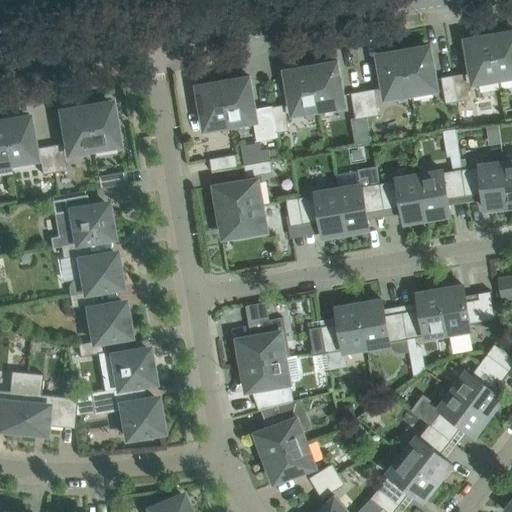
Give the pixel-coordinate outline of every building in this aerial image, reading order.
[(509,31),(490,34),(498,78),(511,75),(511,33),(509,34),(509,31)] [(474,83),(498,78),(490,34),(473,37),(474,40),(467,41),(470,58),(471,58),(473,66),(471,66),(474,83)] [(421,46),(403,49),(411,93),(436,89),(433,72),(431,73),(430,65),(432,64),(429,48),(421,49),(421,46)] [(386,98),(411,93),(403,49),(385,52),(386,55),(379,56),(382,73),(383,73),(385,81),(383,81),(386,98)] [(328,62),(310,65),(318,109),(343,105),(340,88),(339,89),(337,81),(339,80),(336,64),(329,65),(328,62)] [(293,114),(318,109),(310,65),(293,68),(293,71),(286,72),(289,89),(291,89),(292,97),(290,97),(293,114)] [(464,74),(453,76),(458,102),(469,99),(464,74)] [(458,102),(453,76),(441,78),(446,104),(458,102)] [(230,125),(253,121),(257,141),(278,137),(277,133),(273,107),(253,110),(252,104),(251,104),(249,96),(251,96),(248,79),(241,80),(240,77),(223,80),(230,125)] [(205,129),(230,125),(223,80),(205,83),(205,86),(198,88),(201,104),(203,104),(204,112),(203,112),(205,129)] [(375,89),(363,92),(367,117),(379,115),(375,89)] [(355,119),(367,117),(363,92),(351,94),(355,119)] [(85,104),(93,149),(118,144),(115,128),(113,128),(112,120),(113,120),(110,103),(103,104),(103,101),(85,104)] [(68,153),(93,149),(85,104),(67,107),(68,110),(61,111),(64,128),(65,128),(67,136),(65,136),(68,153)] [(273,107),(277,133),(289,131),(284,105),(273,107)] [(20,116),(2,119),(10,163),(35,159),(32,142),(30,142),(29,134),(30,134),(28,117),(20,118),(20,116)] [(0,164),(10,163),(2,119),(0,118),(0,164)] [(461,169),(460,161),(455,130),(443,132),(447,158),(450,157),(452,171),(461,169)] [(61,144),(50,146),(54,172),(66,170),(61,144)] [(42,174),(54,172),(50,146),(38,148),(42,174)] [(236,155),(210,159),(212,171),(238,167),(236,155)] [(270,161),(244,165),(246,177),(272,173),(270,161)] [(511,161),(503,163),(508,207),(511,206),(511,161)] [(461,169),(465,196),(483,194),(485,210),(508,207),(503,163),(480,165),(480,167),(466,169),(461,169)] [(339,189),(346,233),(369,229),(367,213),(384,210),(379,184),(376,167),(359,170),(362,185),(339,189)] [(420,175),(427,219),(450,215),(448,199),(465,196),(461,169),(452,171),(443,172),(443,171),(420,175)] [(100,189),(123,184),(126,184),(124,172),(98,177),(100,189)] [(404,223),(427,219),(420,175),(397,179),(397,181),(379,184),(384,210),(402,207),(404,223)] [(214,195),(217,213),(261,205),(257,180),(240,183),(241,185),(233,186),(232,185),(216,187),(217,195),(214,195)] [(323,237),(346,233),(339,189),(315,193),(316,195),(298,198),(303,225),(320,222),(323,237)] [(86,241),(86,242),(112,237),(108,217),(105,218),(102,204),(88,207),(86,194),(60,199),(62,211),(55,213),(59,237),(50,238),(52,247),(61,246),(76,243),(86,241)] [(303,225),(298,198),(286,200),(291,227),(303,225)] [(266,230),(261,205),(217,213),(220,231),(223,230),(224,237),(241,234),(241,233),(249,231),(249,233),(266,230)] [(88,253),(86,242),(86,241),(76,243),(61,246),(63,258),(88,253)] [(69,295),(85,292),(95,290),(95,291),(120,286),(117,266),(113,267),(111,254),(79,259),(82,278),(76,279),(74,280),(72,281),(70,283),(70,284),(69,285),(68,287),(68,288),(68,289),(69,295)] [(511,277),(499,280),(503,299),(511,301),(511,277)] [(440,290),(448,334),(471,330),(470,324),(496,320),(490,291),(478,293),(479,299),(466,301),(463,286),(440,290)] [(97,303),(95,291),(95,290),(85,292),(69,295),(71,307),(97,303)] [(420,309),(402,312),(407,339),(425,336),(425,338),(448,334),(440,290),(417,294),(420,309)] [(359,304),(367,348),(390,344),(390,342),(407,339),(402,312),(385,315),(382,300),(359,304)] [(103,340),(129,336),(125,316),(122,316),(119,303),(88,308),(93,341),(103,340)] [(339,324),(321,327),(326,353),(343,350),(344,352),(367,348),(359,304),(336,308),(339,324)] [(284,358),(280,334),(286,333),(283,317),(248,323),(249,324),(251,324),(254,338),(239,340),(240,347),(237,348),(240,366),(284,358)] [(326,353),(321,327),(309,329),(314,355),(326,353)] [(105,352),(103,340),(93,341),(78,344),(80,356),(105,352)] [(511,357),(494,344),(487,354),(510,372),(511,368),(511,357)] [(112,355),(118,388),(141,384),(153,382),(150,362),(146,363),(144,349),(112,355)] [(314,355),(312,356),(315,371),(329,369),(326,353),(314,355)] [(467,371),(453,390),(489,417),(503,398),(490,389),(498,379),(502,382),(510,372),(487,354),(471,375),(467,371)] [(292,401),(284,358),(240,366),(243,383),(246,383),(247,390),(257,388),(259,396),(256,396),(261,410),(292,401)] [(0,429),(21,431),(27,373),(11,371),(9,391),(0,390),(0,429)] [(42,374),(27,373),(21,431),(44,433),(45,425),(62,427),(63,423),(74,424),(77,398),(41,395),(42,374)] [(155,412),(152,399),(144,400),(141,384),(118,388),(91,393),(94,413),(121,408),(126,438),(162,431),(158,412),(155,412)] [(412,411),(430,424),(451,441),(462,426),(475,436),(489,417),(453,390),(439,409),(423,397),(412,411)] [(257,442),(263,459),(305,443),(301,433),(312,429),(301,399),(292,401),(261,410),(265,423),(263,424),(263,425),(266,424),(269,430),(257,434),(260,441),(257,442)] [(354,404),(338,407),(341,420),(356,417),(354,404)] [(417,437),(403,455),(437,483),(452,465),(440,455),(451,441),(430,424),(419,438),(417,437)] [(314,467),(305,443),(263,459),(269,476),(272,475),(275,481),(291,476),(290,474),(298,471),(298,473),(314,467)] [(378,489),(399,506),(411,492),(423,501),(437,483),(403,455),(388,474),(389,475),(378,489)] [(316,488),(338,475),(332,464),(309,478),(316,488)] [(344,485),(338,475),(316,488),(322,499),(344,485)] [(359,511),(357,511),(379,511),(383,509),(387,511),(394,511),(399,506),(378,489),(365,505),(359,511)] [(335,500),(334,499),(322,511),(323,511),(322,511),(357,511),(359,511),(343,493),(335,500)] [(149,509),(150,511),(189,511),(187,507),(184,509),(178,496),(149,509)]
